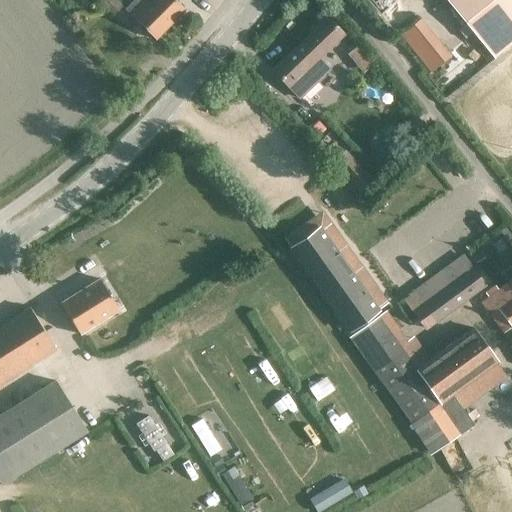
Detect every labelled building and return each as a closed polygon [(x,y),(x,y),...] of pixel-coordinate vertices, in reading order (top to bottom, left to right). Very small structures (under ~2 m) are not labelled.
[(100,0),(113,13),(121,6),(115,0),(100,0)] [(152,0),(149,3),(170,25),(185,10),(174,0),(152,0)] [(493,59),(511,43),(511,0),(446,0),(445,1),(455,13),(408,51),(425,71),(472,33),(493,59)] [(170,25),(149,3),(141,11),(132,3),(125,10),(155,40),(170,25)] [(319,56),(343,33),(329,18),(274,70),(300,97),(330,68),(319,56)] [(363,190),(374,179),(347,150),(335,161),(363,190)] [(472,330),(428,359),(414,368),(393,334),(380,315),(383,314),(327,229),(299,247),(311,265),(307,268),(426,450),(454,432),(434,402),(494,363),(472,330)] [(465,255),(412,292),(432,321),(485,284),(465,255)] [(79,334),(119,310),(100,278),(60,302),(79,334)] [(502,332),(511,325),(511,284),(483,305),(502,332)] [(0,380),(55,349),(31,307),(0,324),(0,380)] [(414,368),(428,359),(413,336),(406,340),(400,329),(393,334),(414,368)] [(0,480),(83,431),(52,379),(0,409),(0,480)] [(147,414),(134,422),(152,450),(165,442),(147,414)]
